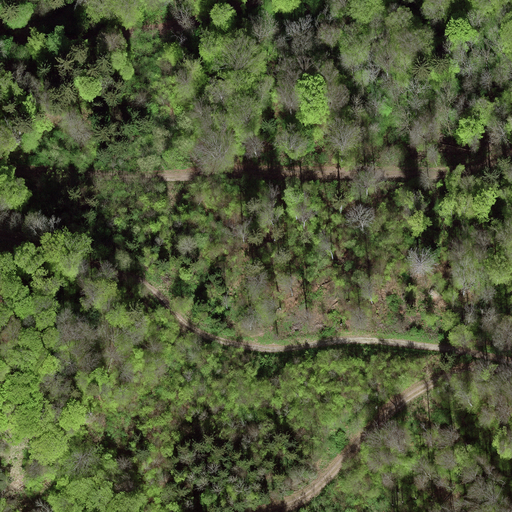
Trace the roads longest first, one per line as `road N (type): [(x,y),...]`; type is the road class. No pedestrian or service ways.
road 1 (track): [(0,233),(150,283),(185,325),(241,345),(384,339),(511,361)]
road 2 (track): [(0,171),(449,173),(511,154)]
road 3 (track): [(511,372),(467,370),(425,385),(383,415),(313,492),(256,511)]
road 4 (track): [(0,41),(169,29),(255,0)]
